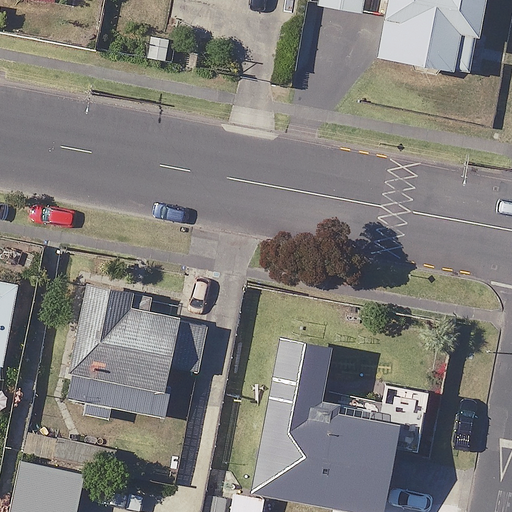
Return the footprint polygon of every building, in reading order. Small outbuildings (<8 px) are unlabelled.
[(366,0),(321,0),(320,6),(364,13),(366,0)] [(368,0),(367,11),(388,15),(379,59),(471,78),(487,0),(368,0)] [(0,366),(5,368),(19,284),(0,280),(0,366)] [(60,396),(88,402),(85,417),(112,422),(115,408),(161,417),(172,363),(198,369),(209,317),(153,305),(155,296),(84,281),(60,396)] [(349,511),(384,511),(401,416),(322,402),(331,350),(284,342),(257,496),(349,511)] [(75,511),(85,479),(24,462),(10,511),(75,511)] [(264,511),(267,500),(209,490),(205,511),(264,511)]
